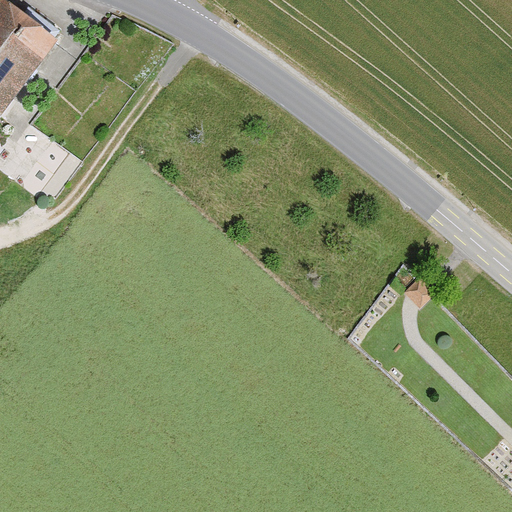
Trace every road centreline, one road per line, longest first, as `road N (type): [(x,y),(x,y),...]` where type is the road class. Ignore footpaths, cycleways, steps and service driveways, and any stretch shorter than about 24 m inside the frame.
road 1 (secondary): [(511,273),(298,100),(199,29),(141,2)]
road 2 (track): [(199,29),(78,193),(39,225),(0,241)]
